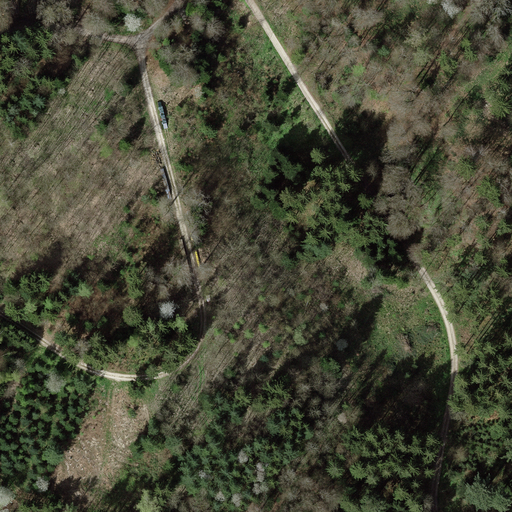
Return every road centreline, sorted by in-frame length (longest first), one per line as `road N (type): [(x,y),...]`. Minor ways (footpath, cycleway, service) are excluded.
road 1 (track): [(432,511),(452,387),(454,332),(445,304),(252,0)]
road 2 (track): [(0,313),(74,363),(126,380),(168,376),(197,356),(205,326),(136,45)]
road 3 (track): [(0,31),(40,22),(136,45),(181,0)]
